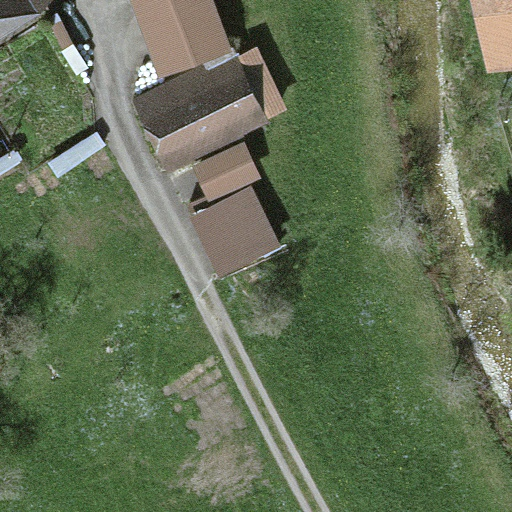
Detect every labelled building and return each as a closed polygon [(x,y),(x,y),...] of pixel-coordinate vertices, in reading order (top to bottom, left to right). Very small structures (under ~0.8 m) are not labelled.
[(0,0),(0,8),(13,0),(0,0)] [(228,42),(213,0),(138,0),(163,66),(228,42)] [(511,0),(481,0),(495,63),(511,58),(511,0)] [(139,97),(148,115),(165,149),(176,171),(247,135),(237,114),(258,103),(236,61),(214,72),(209,61),(139,97)] [(245,145),(201,166),(213,191),(257,171),(245,145)]
